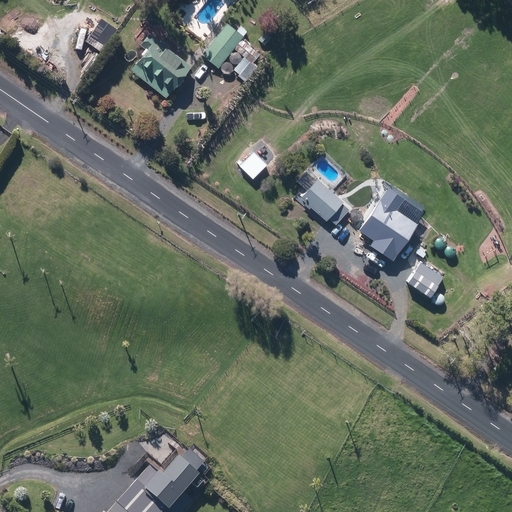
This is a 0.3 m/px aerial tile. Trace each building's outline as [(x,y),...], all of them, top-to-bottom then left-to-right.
[(245,38),(229,23),(201,53),(218,68),(245,38)] [(151,35),(125,66),(163,98),(189,67),(151,35)] [(315,182),(300,201),(333,227),(348,207),(315,182)] [(274,201),(264,193),(256,204),(266,211),(274,201)] [(350,235),(377,256),(392,236),(376,224),(386,211),(379,205),(369,218),(366,215),(350,235)] [(369,266),(353,253),(343,265),(360,278),(369,266)] [(444,329),(429,319),(423,328),(437,338),(444,329)] [(148,463),(105,511),(163,511),(198,472),(196,471),(205,461),(189,447),(182,455),(178,452),(160,473),(148,463)]
